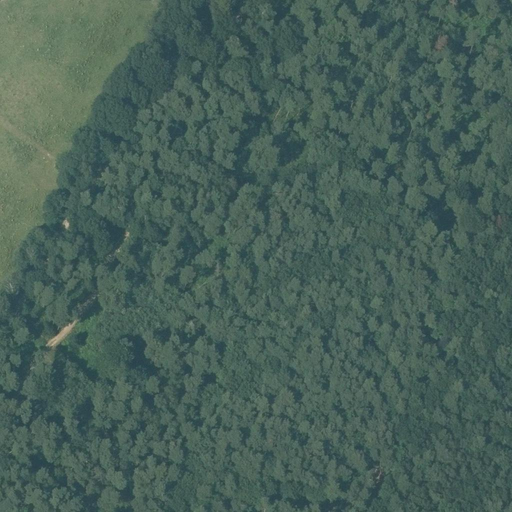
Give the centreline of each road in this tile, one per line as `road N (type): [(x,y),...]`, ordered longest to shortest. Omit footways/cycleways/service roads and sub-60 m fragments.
road 1 (track): [(0,323),(108,151),(164,84),(263,0)]
road 2 (track): [(377,511),(511,164)]
